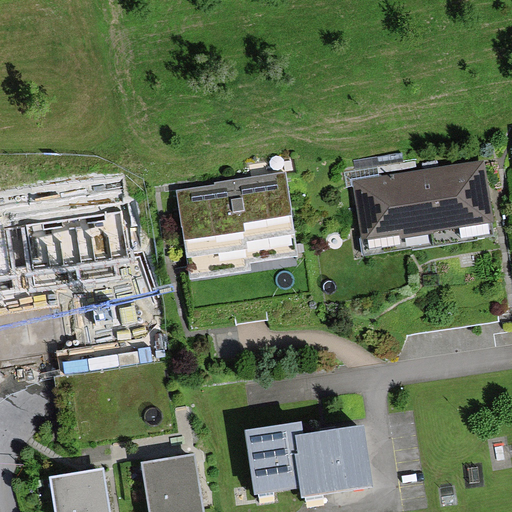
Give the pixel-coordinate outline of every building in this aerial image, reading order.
[(481,166),(358,185),(368,251),(491,232),(481,166)] [(286,178),(178,194),(190,275),(298,259),(286,178)] [(128,238),(59,250),(67,293),(136,281),(128,238)] [(16,255),(0,258),(0,305),(25,301),(16,255)] [(297,429),(244,437),(253,500),(298,493),(299,502),(367,492),(358,434),(299,442),(297,429)] [(201,511),(194,461),(140,468),(146,511),(201,511)] [(107,511),(102,476),(49,483),(52,511),(107,511)]
